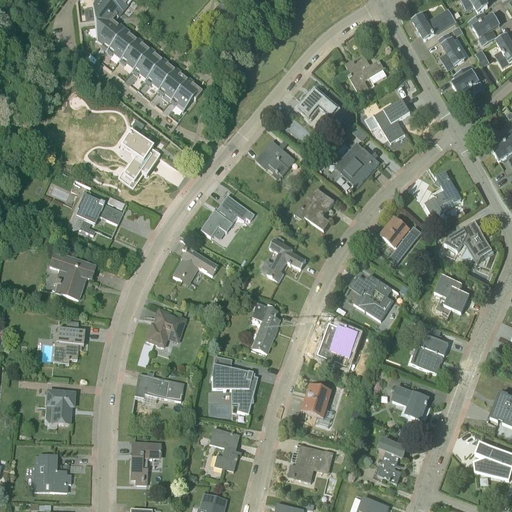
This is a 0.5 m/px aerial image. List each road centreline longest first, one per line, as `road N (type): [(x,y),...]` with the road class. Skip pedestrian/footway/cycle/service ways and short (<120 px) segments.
road 1 (residential): [(102,511),(105,414),(118,341),(162,236),(309,54),(382,7)]
road 2 (residential): [(252,511),(298,338),(336,255),(456,132)]
road 3 (residential): [(417,511),(511,260)]
road 4 (residential): [(456,132),(382,7)]
road 5 (residential): [(510,243),(456,132)]
